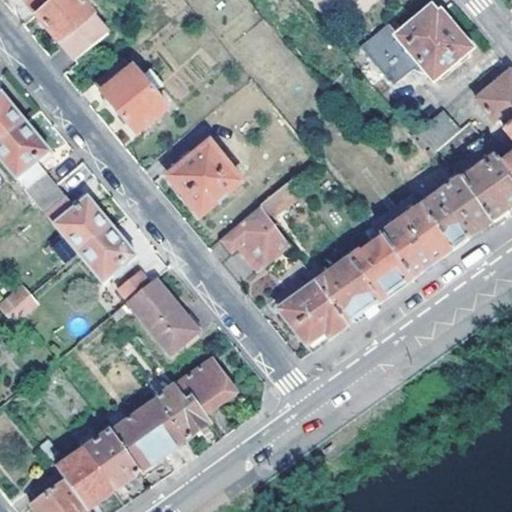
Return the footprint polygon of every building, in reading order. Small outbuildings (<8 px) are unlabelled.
[(56,0),(25,0),(38,15),(56,0)] [(110,35),(81,0),(56,0),(38,15),(63,45),(76,61),(110,35)] [(364,50),(363,51),(395,88),(422,65),(435,81),(473,50),(457,30),(442,11),(437,14),(433,9),(401,36),(392,26),(364,50)] [(119,66),(95,86),(116,110),(137,136),(168,111),(136,70),(127,77),(119,66)] [(511,128),(511,127),(511,75),(478,102),(496,125),(505,119),(511,128)] [(0,99),(0,147),(26,126),(16,113),(3,97),(0,99)] [(443,113),(418,135),(437,155),(461,134),(443,113)] [(26,126),(0,147),(0,159),(18,181),(38,165),(50,155),(33,134),(26,126)] [(511,161),(503,169),(511,181),(511,127),(511,128),(505,134),(511,143),(511,161)] [(473,156),(454,172),(461,183),(494,225),(504,218),(511,212),(511,181),(503,169),(488,149),(482,141),(470,151),(473,156)] [(242,186),(210,146),(171,178),(189,201),(202,217),(242,186)] [(46,177),(38,165),(18,181),(27,192),(46,177)] [(37,205),(57,189),(46,177),(27,192),(37,205)] [(422,210),(454,253),(474,239),(494,225),(461,183),(422,210)] [(67,201),(57,189),(37,205),(48,217),(67,201)] [(261,208),(268,219),(288,203),(280,193),(261,208)] [(75,211),(67,201),(48,217),(56,228),(75,211)] [(56,228),(80,257),(113,232),(103,219),(90,202),(75,211),(56,228)] [(268,219),(261,208),(224,239),(234,251),(247,241),(265,265),(289,246),(268,219)] [(422,210),(383,238),(384,241),(414,282),(431,269),(438,265),(454,253),(422,210)] [(113,232),(80,257),(105,286),(137,260),(118,238),(113,232)] [(351,261),(383,304),(392,297),(398,293),(414,282),(384,241),(362,257),(360,254),(351,261)] [(351,261),(317,285),(350,328),(366,317),(383,304),(351,261)] [(119,292),(129,305),(150,287),(141,274),(119,292)] [(317,285),(312,276),(273,305),(279,313),(317,285)] [(150,287),(129,305),(172,356),(199,335),(157,282),(150,287)] [(279,313),(313,354),(328,343),(350,328),(317,285),(279,313)] [(26,290),(11,302),(17,309),(31,297),(26,290)] [(31,297),(17,309),(24,317),(38,306),(31,297)] [(17,309),(11,302),(3,309),(15,324),(24,317),(17,309)] [(192,397),(207,419),(237,397),(212,363),(176,388),(186,401),(192,397)] [(176,388),(159,401),(188,442),(212,425),(207,419),(192,397),(186,401),(176,388)] [(159,401),(113,434),(141,476),(188,442),(159,401)] [(40,430),(31,437),(41,449),(50,443),(40,430)] [(141,476),(113,434),(99,443),(86,453),(115,494),(141,476)] [(79,445),(86,453),(99,443),(92,435),(79,445)] [(86,453),(59,472),(86,511),(90,511),(115,494),(86,453)] [(86,511),(59,472),(30,491),(39,504),(32,508),(34,511),(86,511)]
